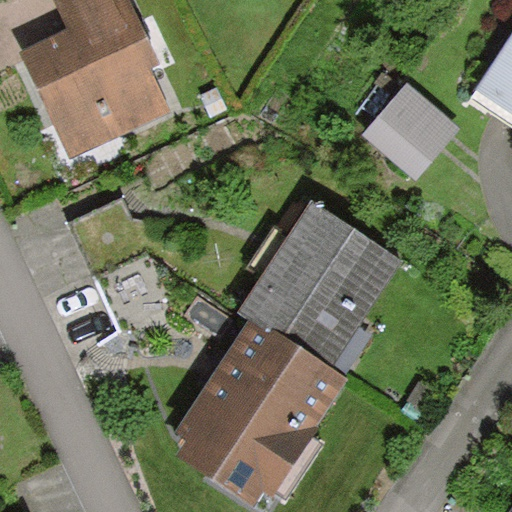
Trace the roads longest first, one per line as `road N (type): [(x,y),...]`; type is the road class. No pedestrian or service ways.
road 1 (residential): [(0,247),(119,511)]
road 2 (residential): [(511,349),(407,511)]
